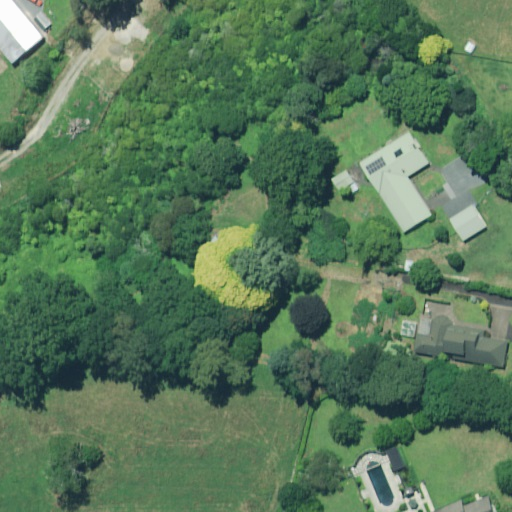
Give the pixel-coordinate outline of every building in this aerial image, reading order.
[(49,39),(14,0),(0,0),(0,43),(18,65),(49,39)] [(432,164),(412,133),(363,164),(406,234),(434,216),(410,178),(432,164)] [(358,182),(350,171),(335,181),(343,193),(358,182)] [(232,248),(218,237),(198,262),(212,273),(232,248)] [(508,343),(482,339),(483,333),(451,329),(452,322),(422,318),(418,357),(446,360),(446,354),(467,356),(466,363),(485,365),(505,368),(508,343)] [(407,468),(400,450),(390,454),(397,472),(407,468)] [(443,511),(499,511),(492,496),(465,507),(463,503),(443,511)]
